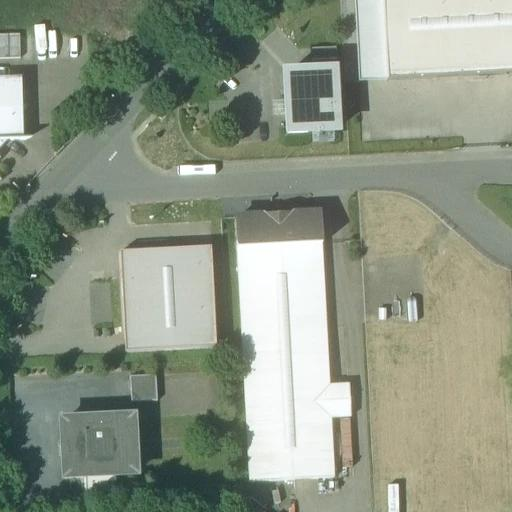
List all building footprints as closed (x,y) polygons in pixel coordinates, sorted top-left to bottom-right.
[(511,0),(361,0),(365,85),(511,79),(511,0)] [(20,37),(0,37),(0,61),(20,61),(20,37)] [(314,49),(314,61),(334,62),(334,50),(314,49)] [(335,134),(332,75),(285,77),(288,136),(335,134)] [(21,80),(0,81),(0,143),(8,143),(25,142),(24,141),(23,141),(21,80)] [(288,220),(267,221),(266,219),(235,221),(237,252),(321,247),(319,216),(288,218),(288,220)] [(237,252),(249,485),(333,480),(330,420),(350,419),(348,387),(329,388),(321,247),(237,252)] [(210,250),(119,255),(125,355),(215,350),(210,250)] [(155,378),(129,379),(131,405),(157,403),(155,378)] [(132,420),(61,423),(64,480),(84,479),(85,497),(116,496),(115,477),(135,476),(132,420)]
